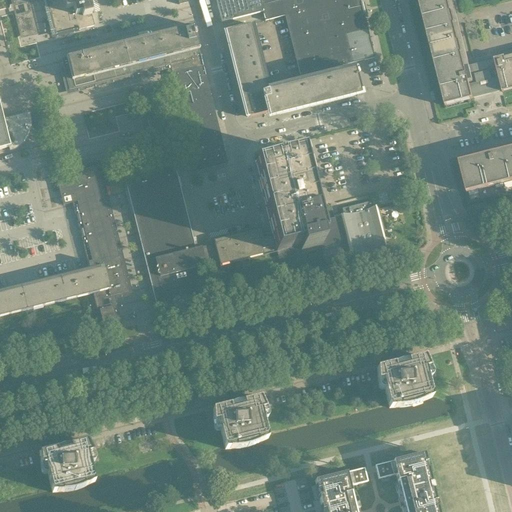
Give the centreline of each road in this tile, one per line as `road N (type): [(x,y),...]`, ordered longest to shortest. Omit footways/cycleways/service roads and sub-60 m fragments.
road 1 (residential): [(0,451),(474,333)]
road 2 (residential): [(411,96),(234,141),(200,0)]
road 3 (tertiary): [(183,343),(393,289)]
road 4 (residential): [(511,486),(474,333)]
